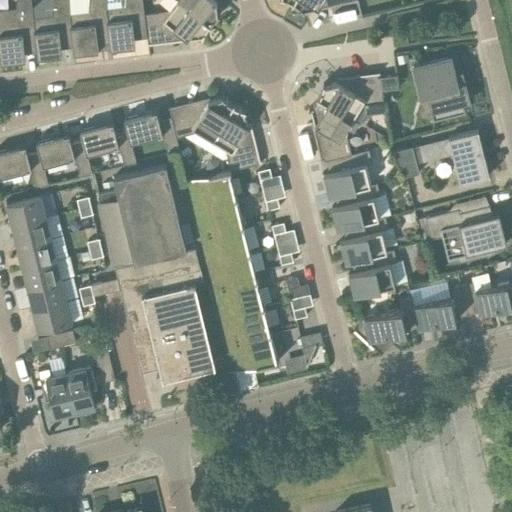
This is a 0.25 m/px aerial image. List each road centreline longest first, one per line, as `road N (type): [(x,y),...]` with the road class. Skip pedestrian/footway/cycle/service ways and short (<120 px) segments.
road 1 (residential): [(348,387),(261,56)]
road 2 (residential): [(0,126),(188,74)]
road 3 (residential): [(0,82),(162,61),(188,74)]
road 4 (residential): [(168,430),(348,387)]
road 5 (residential): [(348,387),(511,349)]
road 6 (residential): [(40,468),(0,313)]
road 7 (residential): [(511,135),(476,0)]
road 8 (residential): [(40,468),(168,430)]
